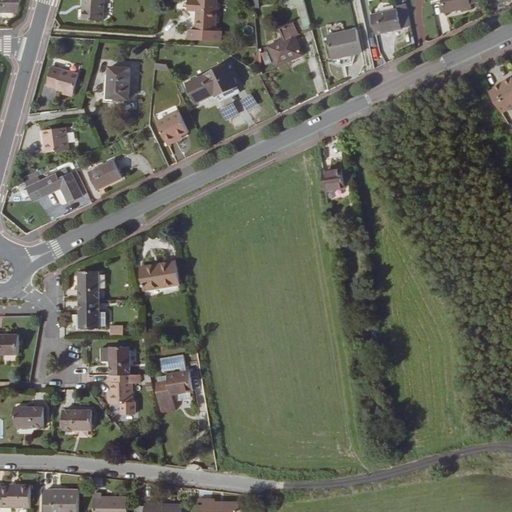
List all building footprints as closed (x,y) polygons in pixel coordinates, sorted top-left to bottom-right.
[(0,0),(0,13),(15,13),(15,0),(0,0)] [(103,21),(104,0),(83,0),(82,20),(103,21)] [(215,30),(217,0),(188,0),(188,11),(197,11),(196,29),(188,28),(187,39),(222,41),(223,31),(215,30)] [(311,28),(303,0),(286,0),(288,7),(297,5),(301,18),(304,31),(306,30),(311,28)] [(469,0),(431,0),(431,1),(435,0),(441,0),(444,13),(471,8),(471,4),(469,0)] [(397,6),(398,9),(371,15),(376,34),(401,28),(401,27),(411,25),(406,4),(397,6)] [(304,31),(301,18),(296,21),(301,32),(304,31)] [(303,54),(294,35),(300,33),(295,22),(280,28),(285,39),(269,46),(278,65),(303,54)] [(361,53),(356,29),(327,35),(332,59),(361,53)] [(237,86),(227,64),(187,83),(197,103),(214,95),(215,96),(216,96),(237,86)] [(74,94),(79,73),(52,66),(47,85),(56,88),(56,89),(63,91),(74,94)] [(129,99),(131,68),(110,67),(108,98),(129,99)] [(511,107),(511,76),(488,91),(502,114),(511,107)] [(220,102),(231,97),(240,92),(237,86),(216,96),(220,102)] [(254,93),(243,99),(249,110),(261,104),(254,93)] [(237,103),(223,108),(227,121),(241,116),(237,103)] [(188,132),(179,111),(157,121),(167,143),(182,135),(188,132)] [(156,138),(149,124),(144,127),(150,142),(156,139),(156,138)] [(69,149),(66,127),(43,130),(46,153),(69,149)] [(168,146),(184,138),(182,135),(167,143),(168,146)] [(58,170),(70,164),(79,182),(82,181),(72,160),(57,167),(58,170)] [(122,178),(114,160),(89,172),(97,190),(122,178)] [(346,188),(343,168),(323,171),(326,191),(346,188)] [(83,195),(72,172),(60,178),(57,173),(40,181),(47,195),(54,191),(55,193),(61,190),(67,203),(83,195)] [(181,285),(177,260),(140,266),(144,291),(181,285)] [(99,299),(99,271),(79,272),(80,300),(99,299)] [(99,312),(99,299),(80,300),(80,314),(80,327),(80,328),(100,327),(100,326),(99,312)] [(110,328),(110,335),(122,335),(122,334),(122,325),(117,325),(116,328),(110,328)] [(0,354),(19,354),(18,334),(0,334),(0,354)] [(130,374),(130,346),(110,346),(110,347),(110,361),(111,374),(112,374),(130,374)] [(110,361),(110,347),(101,347),(102,361),(110,361)] [(199,376),(196,361),(189,362),(191,377),(199,376)] [(193,391),(189,370),(168,373),(169,380),(157,383),(162,410),(176,408),(175,401),(174,394),(191,391),(193,391)] [(133,401),(133,383),(141,383),(141,374),(130,374),(112,374),(113,382),(111,382),(111,403),(121,403),(121,414),(135,414),(135,401),(133,401)] [(192,396),(191,391),(174,394),(175,401),(179,400),(188,399),(192,396)] [(45,426),(44,407),(15,407),(15,426),(45,426)] [(93,430),(92,410),(63,410),(63,429),(93,430)] [(0,506),(31,507),(31,484),(11,483),(11,484),(11,486),(2,485),(2,484),(0,483),(0,506)] [(78,511),(79,490),(53,489),(45,489),(45,511),(78,511)] [(128,511),(129,497),(102,497),(102,493),(94,493),(94,511),(128,511)] [(244,511),(244,509),(241,509),(241,502),(216,502),(215,498),(199,498),(198,511),(244,511)] [(181,511),(182,504),(144,503),(144,511),(181,511)]
